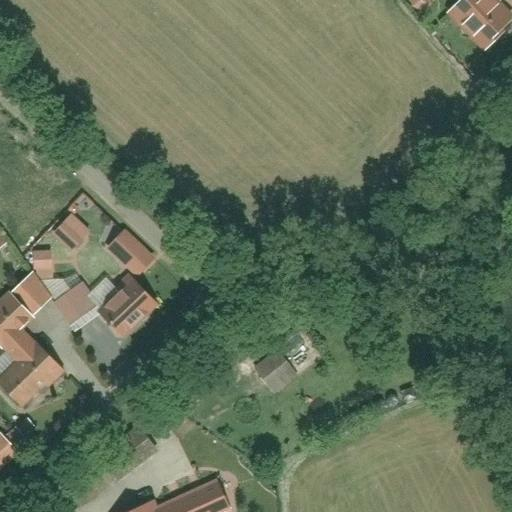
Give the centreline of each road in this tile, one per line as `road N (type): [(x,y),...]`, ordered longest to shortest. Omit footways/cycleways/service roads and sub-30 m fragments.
road 1 (unclassified): [(0,82),(117,190),(217,299)]
road 2 (unclassified): [(217,299),(451,246),(511,240)]
road 3 (unclassified): [(6,511),(217,299)]
